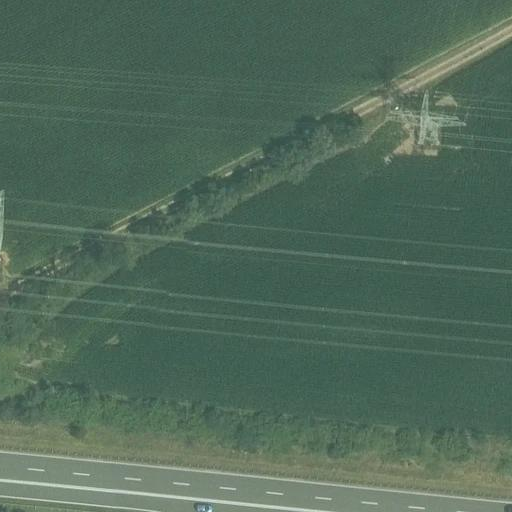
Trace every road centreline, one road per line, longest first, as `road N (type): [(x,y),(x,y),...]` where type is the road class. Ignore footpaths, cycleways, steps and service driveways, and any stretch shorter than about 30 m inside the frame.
road 1 (track): [(0,312),(511,34)]
road 2 (trunk): [(0,473),(371,511)]
